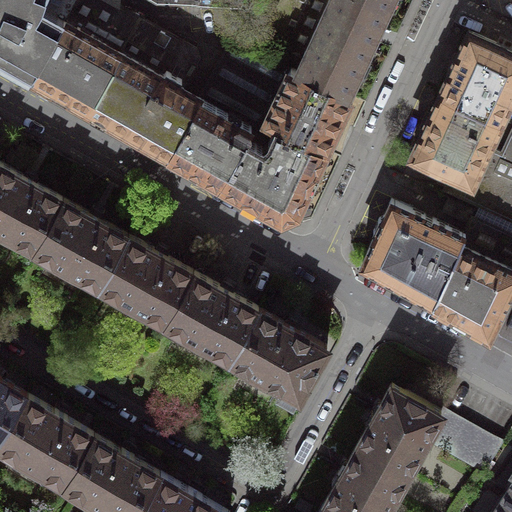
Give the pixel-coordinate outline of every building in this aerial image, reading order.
[(0,0),(0,56),(32,75),(74,0),(0,0)] [(140,16),(120,4),(120,0),(74,0),(32,75),(60,91),(89,107),(140,16)] [(306,0),(278,60),(291,66),(350,93),(379,32),(393,0),(306,0)] [(140,16),(89,107),(129,129),(169,152),(200,95),(199,94),(184,86),(200,58),(197,48),(140,16)] [(472,180),(488,145),(511,94),(511,48),(502,44),(470,29),(412,152),(441,165),(451,170),(472,180)] [(216,64),(199,94),(200,95),(253,124),(266,120),(291,66),(278,60),(233,34),(216,64)] [(350,93),(291,66),(266,120),(325,148),(337,121),(350,93)] [(253,124),(200,95),(169,152),(195,166),(221,181),(253,124)] [(325,148),(266,120),(253,124),(221,181),(251,198),(282,215),(296,209),(325,148)] [(448,178),(444,185),(511,216),(511,127),(501,151),(488,145),(472,180),(451,170),(448,178)] [(0,225),(35,246),(63,195),(31,177),(0,159),(0,225)] [(100,282),(129,232),(96,214),(63,195),(35,246),(100,282)] [(475,208),(449,196),(445,203),(442,210),(468,223),(472,216),(475,208)] [(375,232),(362,261),(433,300),(465,231),(392,197),(385,212),(384,212),(380,214),(376,221),(374,227),(375,232)] [(498,311),(509,288),(511,289),(511,234),(472,216),(468,223),(465,231),(433,300),(462,317),(489,332),(499,311),(498,311)] [(166,319),(194,269),(161,250),(129,232),(100,282),(166,319)] [(231,356),(259,306),(227,287),(194,269),(166,319),(231,356)] [(259,306),(231,356),(300,394),(328,344),(327,344),(293,325),(259,306)] [(0,437),(27,391),(1,376),(3,372),(0,370),(0,437)] [(358,441),(408,469),(426,436),(485,470),(502,442),(392,380),(381,400),(385,401),(383,405),(381,408),(376,405),(376,406),(374,405),(365,421),(368,423),(358,441)] [(0,442),(65,480),(94,430),(68,415),(70,412),(63,408),(56,404),(54,407),(27,391),(0,437),(0,442)] [(121,446),(94,430),(65,480),(118,511),(135,511),(161,470),(134,454),(136,450),(129,447),(123,443),(121,446)] [(325,500),(345,511),(383,511),(408,469),(358,441),(348,459),(351,461),(349,464),(347,468),(342,465),(342,466),(341,465),(332,481),(335,483),(325,500)] [(492,511),(511,511),(511,460),(498,481),(508,487),(492,511)] [(161,469),(161,470),(135,511),(229,511),(230,510),(201,493),(203,489),(196,486),(190,482),(188,485),(161,469)] [(345,511),(325,500),(318,511),(345,511)]
